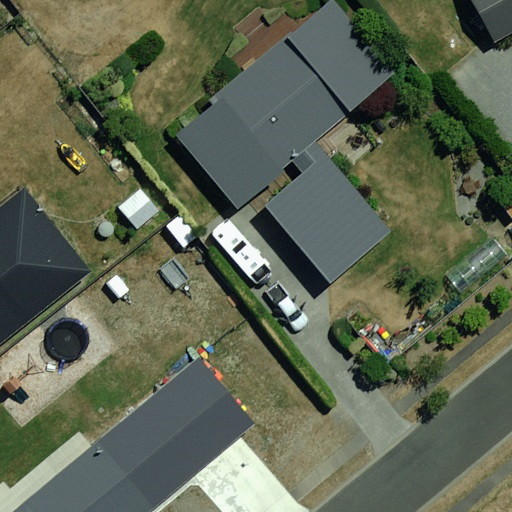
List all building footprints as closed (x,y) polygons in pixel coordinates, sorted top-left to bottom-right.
[(324,0),(318,0),(164,127),(228,204),(385,74),(324,0)] [(511,0),(454,0),(477,46),(511,28),(511,0)] [(325,151),(262,204),(324,276),(386,223),(325,151)] [(1,161),(0,161),(0,330),(83,269),(1,161)] [(80,430),(0,486),(0,511),(102,511),(128,494),(80,430)]
